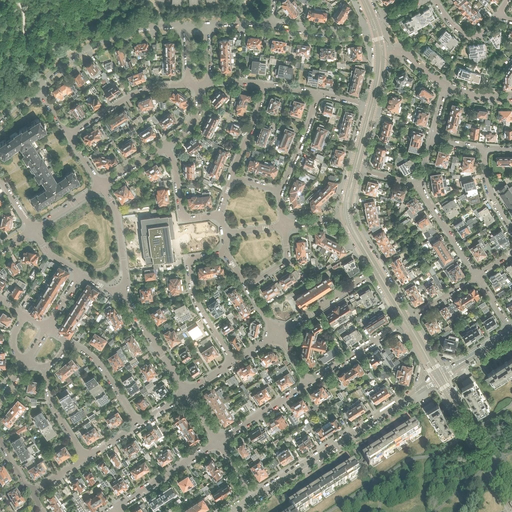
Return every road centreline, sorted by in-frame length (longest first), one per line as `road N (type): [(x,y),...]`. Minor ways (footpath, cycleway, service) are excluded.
road 1 (residential): [(255,497),(421,388)]
road 2 (residential): [(36,86),(112,36),(186,24)]
road 3 (residential): [(234,362),(198,303),(190,264),(225,252)]
road 4 (tertiary): [(511,503),(439,379)]
road 5 (residential): [(69,136),(130,95),(188,84)]
road 6 (residential): [(117,507),(219,441)]
